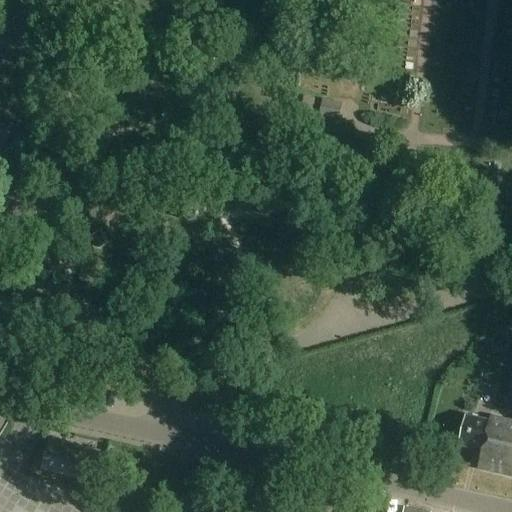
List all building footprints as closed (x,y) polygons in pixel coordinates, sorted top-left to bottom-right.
[(292,97),(290,135),(318,136),(319,122),(312,121),(313,98),(292,97)] [(320,117),(338,121),(341,107),(323,104),(320,117)] [(466,418),(458,448),(482,453),(478,469),(511,477),(511,423),(511,424),(490,419),(489,423),(466,418)] [(73,451),(56,447),(57,443),(48,441),(40,469),(88,484),(96,457),(85,453),(85,452),(75,449),(73,451)] [(232,467),(224,473),(236,488),(244,483),(232,467)] [(106,492),(117,499),(129,480),(118,473),(106,492)] [(0,495),(13,497),(14,487),(0,485),(0,495)]
